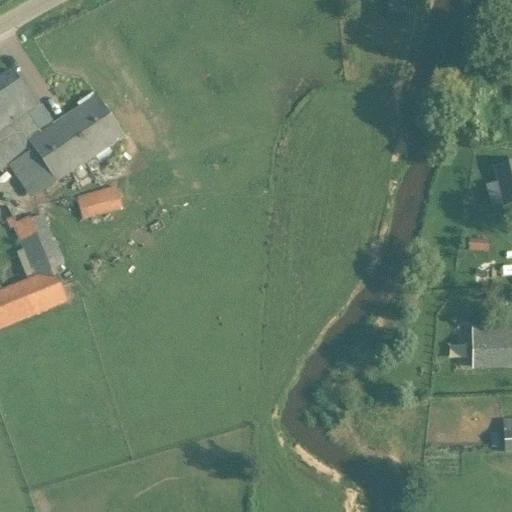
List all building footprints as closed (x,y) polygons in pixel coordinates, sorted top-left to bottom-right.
[(388,0),(388,1),(388,15),(404,15),(404,0),(388,0)] [(38,111),(11,71),(0,78),(0,136),(18,124),(29,117),(38,111)] [(57,185),(125,138),(98,97),(41,135),(29,117),(18,124),(30,142),(29,143),(57,185)] [(511,164),(495,169),(505,207),(511,205),(511,164)] [(83,221),(187,192),(181,170),(77,199),(83,221)] [(0,331),(68,303),(56,271),(63,267),(43,216),(31,221),(29,219),(13,226),(33,278),(0,292),(0,331)] [(468,241),(468,252),(490,253),(490,242),(468,241)] [(472,372),(511,371),(511,327),(472,328),(472,372)]
